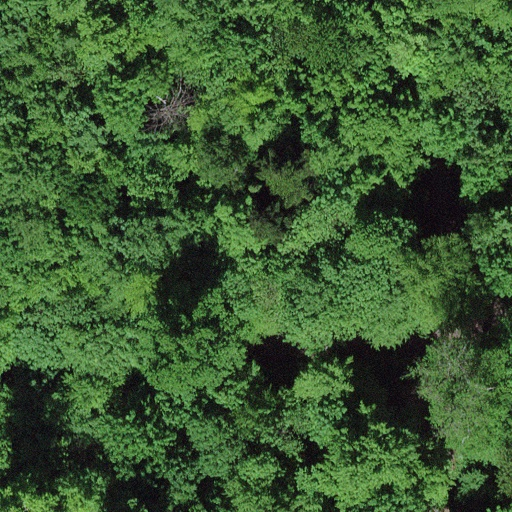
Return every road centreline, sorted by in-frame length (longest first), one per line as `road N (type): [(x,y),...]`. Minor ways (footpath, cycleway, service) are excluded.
road 1 (track): [(438,511),(469,275),(442,131),(392,0)]
road 2 (track): [(511,272),(196,308),(0,347)]
